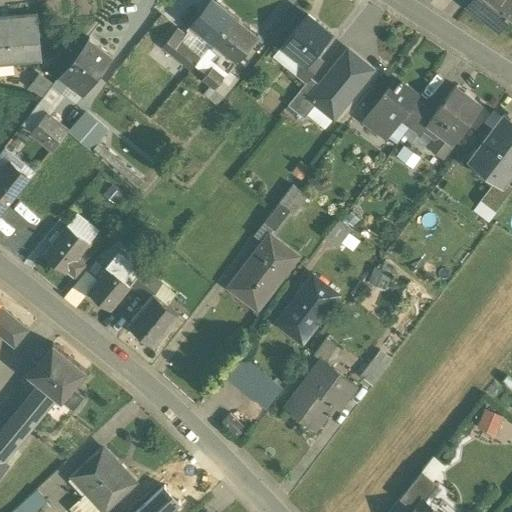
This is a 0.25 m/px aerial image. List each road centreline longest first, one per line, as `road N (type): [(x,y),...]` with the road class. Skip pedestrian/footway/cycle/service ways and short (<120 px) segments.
road 1 (residential): [(0,262),(108,345),(269,511)]
road 2 (residential): [(511,71),(404,0)]
